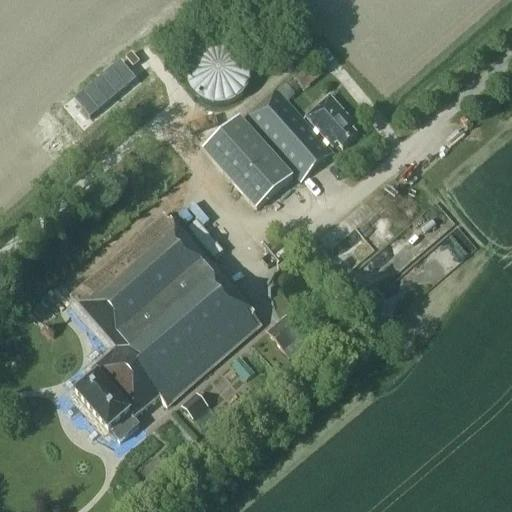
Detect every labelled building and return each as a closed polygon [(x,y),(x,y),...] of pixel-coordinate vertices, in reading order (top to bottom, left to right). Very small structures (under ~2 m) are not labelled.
[(334,156),(277,93),(245,122),(301,185),(334,156)] [(333,150),(337,146),(342,152),(357,139),(351,133),(356,129),(329,99),(306,120),(333,150)] [(294,180),(239,120),(202,154),(257,214),(294,180)] [(164,218),(70,299),(118,353),(93,375),(97,380),(76,398),(108,436),(110,435),(119,446),(138,429),(133,423),(159,402),(166,410),(261,328),(164,218)] [(310,347),(286,321),(267,337),(290,364),(310,347)] [(196,398),(181,410),(193,424),(208,411),(196,398)]
